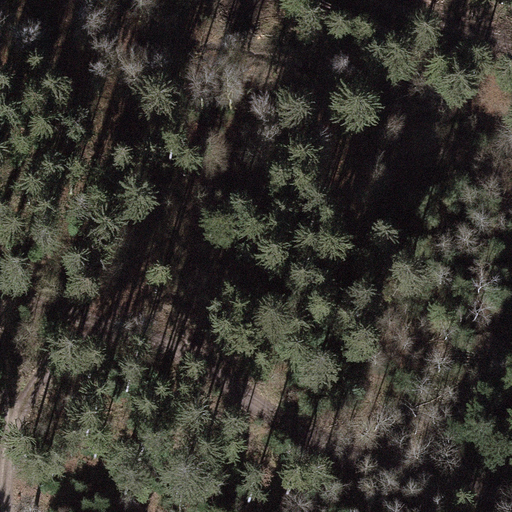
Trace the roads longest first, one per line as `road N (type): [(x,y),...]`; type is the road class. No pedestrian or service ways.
road 1 (track): [(0,289),(126,323),(332,453),(400,477),(511,498)]
road 2 (track): [(12,511),(7,473),(19,386),(0,354)]
road 3 (track): [(511,41),(381,0)]
road 4 (track): [(19,386),(126,323)]
